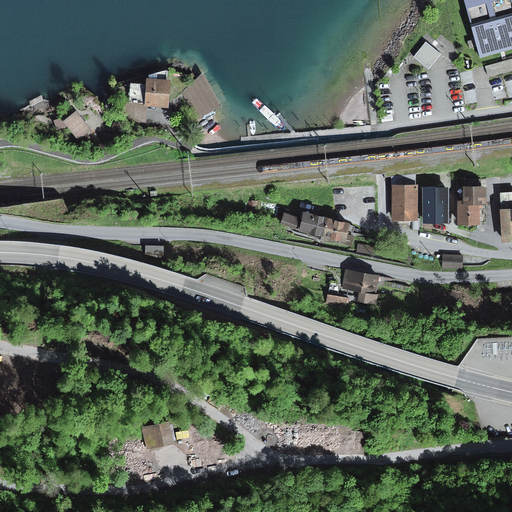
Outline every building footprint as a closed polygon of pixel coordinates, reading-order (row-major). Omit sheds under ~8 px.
[(511,0),(457,0),(456,11),(463,55),(511,47),(511,0)] [(441,54),(426,42),(414,56),(429,68),(441,54)] [(174,78),(151,77),(150,105),(173,106),(174,78)] [(92,130),(77,111),(63,121),(78,140),(92,130)] [(392,113),(381,115),(382,121),(393,120),(392,113)] [(418,185),(393,185),(392,221),(417,220),(418,185)] [(464,201),(457,201),(458,225),(481,224),(481,204),(487,204),(487,186),(464,187),(464,201)] [(449,187),(423,188),(424,223),(449,223),(449,187)] [(511,191),(499,193),(502,242),(511,241),(511,191)] [(280,223),(324,235),(329,214),(304,208),(302,215),(283,210),(280,223)] [(354,221),(329,214),(324,235),(348,241),(354,221)] [(465,254),(444,254),(444,271),(465,270),(465,254)] [(388,277),(345,268),(341,290),(384,298),(388,277)] [(173,422),(151,425),(154,448),(176,445),(173,422)]
